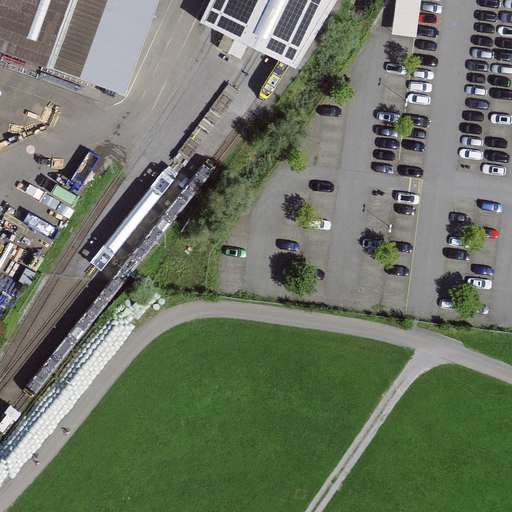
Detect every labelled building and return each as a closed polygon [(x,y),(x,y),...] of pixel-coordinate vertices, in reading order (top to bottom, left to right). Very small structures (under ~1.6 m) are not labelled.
[(0,0),(0,49),(116,90),(148,0),(0,0)] [(213,0),(200,29),(214,36),(254,57),(281,69),(295,76),(341,0),(213,0)] [(399,0),(394,34),(419,38),(424,0),(399,0)] [(30,126),(44,132),(53,110),(39,105),(30,126)] [(114,146),(97,171),(107,178),(124,153),(114,146)]
